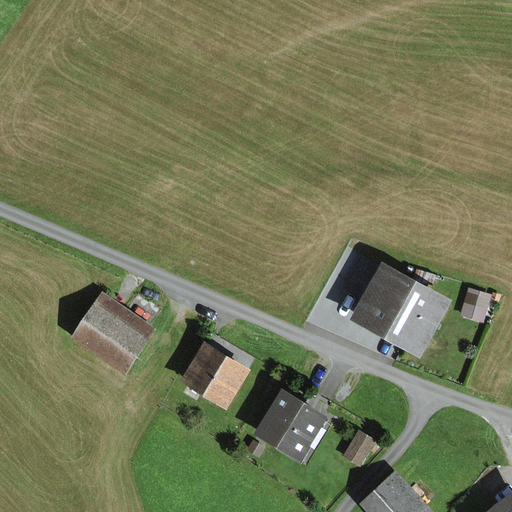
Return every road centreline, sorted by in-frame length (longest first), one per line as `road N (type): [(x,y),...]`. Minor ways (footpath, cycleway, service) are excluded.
road 1 (track): [(511,418),(0,208)]
road 2 (track): [(442,395),(358,511)]
